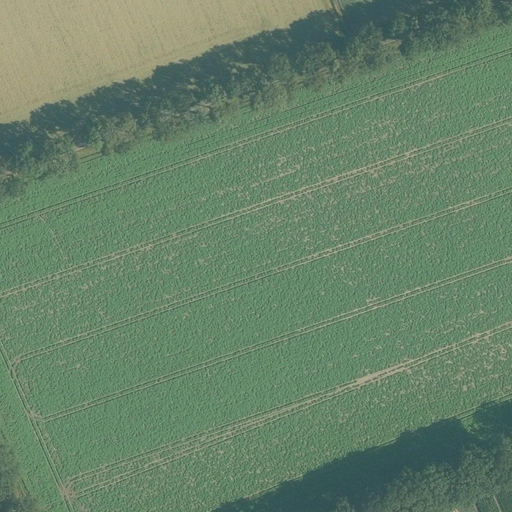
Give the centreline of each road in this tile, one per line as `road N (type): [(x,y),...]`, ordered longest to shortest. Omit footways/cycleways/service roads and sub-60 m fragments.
road 1 (unclassified): [(0,168),(501,0)]
road 2 (unclassified): [(356,511),(511,450)]
